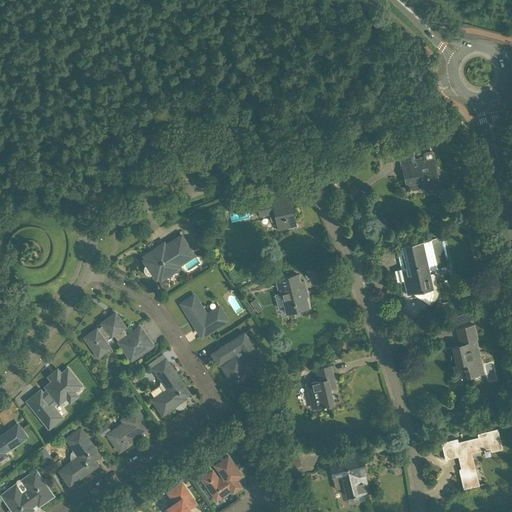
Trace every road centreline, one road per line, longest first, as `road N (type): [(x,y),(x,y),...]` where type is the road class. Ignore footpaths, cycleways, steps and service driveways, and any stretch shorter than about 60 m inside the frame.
road 1 (residential): [(422,511),(392,376),(303,145)]
road 2 (residential): [(62,511),(212,400),(153,306),(89,272)]
road 3 (residential): [(89,272),(94,226),(303,145)]
road 4 (residential): [(303,145),(455,83)]
road 5 (residential): [(0,387),(89,272)]
road 6 (secondary): [(511,224),(484,98)]
